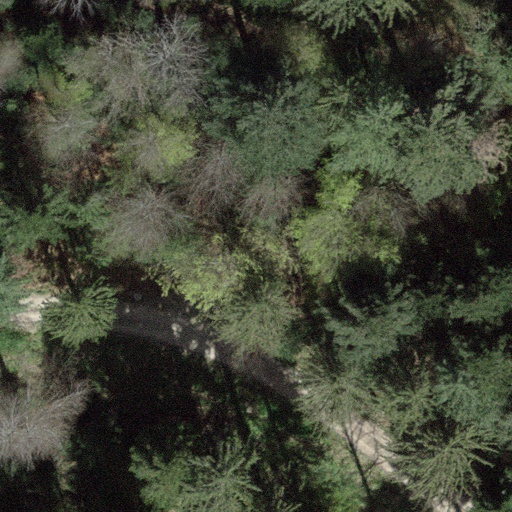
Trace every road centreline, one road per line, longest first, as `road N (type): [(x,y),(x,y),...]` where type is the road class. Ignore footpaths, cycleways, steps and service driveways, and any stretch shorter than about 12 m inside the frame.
road 1 (track): [(0,320),(138,340),(269,389),(475,511)]
road 2 (track): [(511,207),(466,229),(257,256),(223,268),(138,340)]
